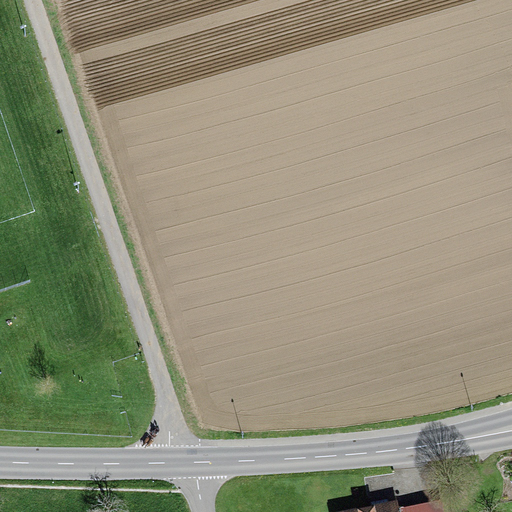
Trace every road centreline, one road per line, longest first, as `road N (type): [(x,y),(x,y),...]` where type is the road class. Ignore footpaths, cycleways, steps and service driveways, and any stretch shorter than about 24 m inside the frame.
road 1 (unclassified): [(29,0),(186,462)]
road 2 (tertiary): [(186,462),(511,429)]
road 3 (tertiary): [(0,462),(186,462)]
